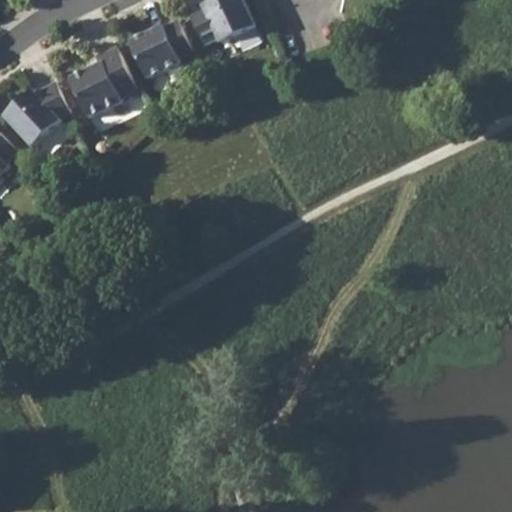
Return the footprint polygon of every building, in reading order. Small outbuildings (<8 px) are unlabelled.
[(208,8),(194,15),(209,46),(223,39),(225,44),(259,28),(245,0),(219,0),(207,6),(208,8)] [(196,52),(181,21),(168,27),(167,25),(133,41),(151,79),(184,63),(182,59),(196,52)] [(141,91),(120,47),(99,58),(102,64),(73,78),(92,119),(126,102),(124,99),(141,91)] [(74,113),(59,82),(38,93),(35,90),(7,116),(36,147),(64,122),(62,119),(74,113)] [(21,153),(0,129),(0,179),(13,167),(9,163),(21,153)]
